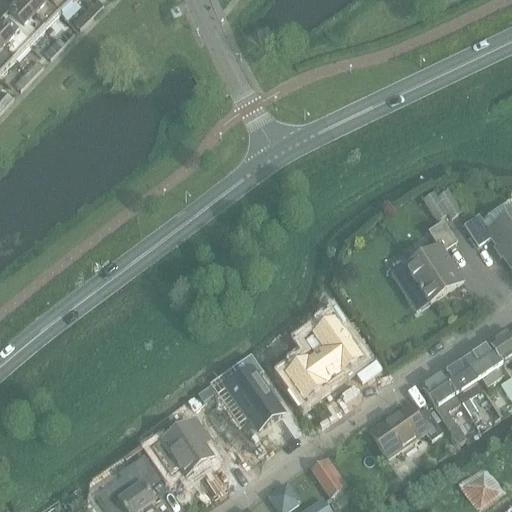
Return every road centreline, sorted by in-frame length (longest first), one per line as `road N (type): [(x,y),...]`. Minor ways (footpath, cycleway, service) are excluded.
road 1 (secondary): [(0,370),(281,159)]
road 2 (residential): [(227,511),(511,314)]
road 3 (secondary): [(281,159),(511,46)]
road 4 (residential): [(281,159),(195,0)]
